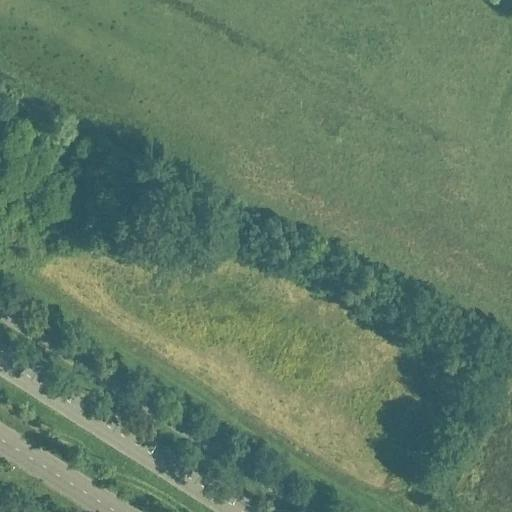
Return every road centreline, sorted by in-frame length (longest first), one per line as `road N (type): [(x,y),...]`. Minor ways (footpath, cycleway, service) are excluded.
road 1 (primary): [(241,511),(0,359)]
road 2 (primary): [(0,439),(114,511)]
